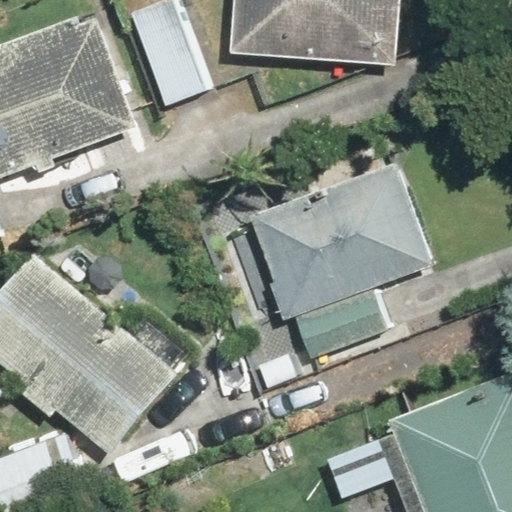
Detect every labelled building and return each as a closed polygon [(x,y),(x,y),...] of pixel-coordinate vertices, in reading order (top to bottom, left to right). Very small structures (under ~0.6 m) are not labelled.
[(190,0),(178,0),(140,14),(175,112),(225,94),(190,0)] [(253,0),(250,57),(380,63),(381,46),(417,48),(419,0),(253,0)] [(0,187),(155,125),(106,5),(9,45),(14,56),(0,61),(0,187)] [(307,313),(322,359),(406,331),(390,284),(447,265),(411,157),(264,205),(288,277),(279,279),(292,318),(307,313)] [(89,283),(97,273),(74,256),(66,266),(52,255),(0,320),(0,350),(44,385),(37,393),(72,420),(75,416),(128,457),(197,368),(89,283)] [(338,456),(355,501),(408,481),(419,511),(511,511),(511,376),(386,424),(390,436),(338,456)] [(0,464),(24,511),(55,511),(102,488),(71,427),(0,463),(0,464)] [(261,474),(314,467),(309,430),(255,437),(261,474)] [(195,461),(184,436),(117,463),(128,489),(195,461)]
